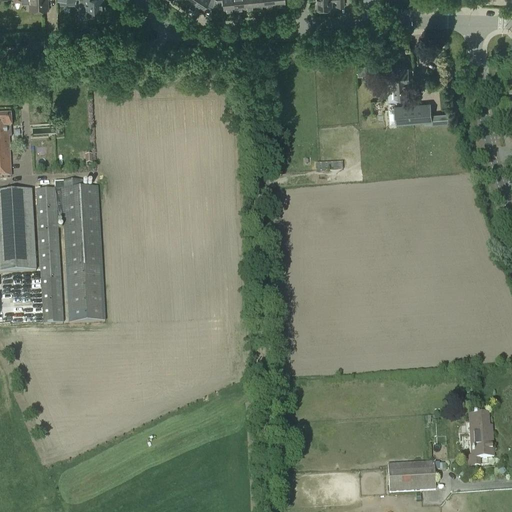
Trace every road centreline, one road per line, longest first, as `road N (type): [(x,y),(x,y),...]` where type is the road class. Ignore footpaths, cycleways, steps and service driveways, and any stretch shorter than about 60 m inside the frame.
road 1 (track): [(250,35),(268,511)]
road 2 (residential): [(0,53),(150,48),(171,25)]
road 3 (residential): [(299,32),(475,24)]
road 4 (residential): [(490,154),(475,24)]
road 5 (residential): [(299,32),(215,37),(171,25)]
